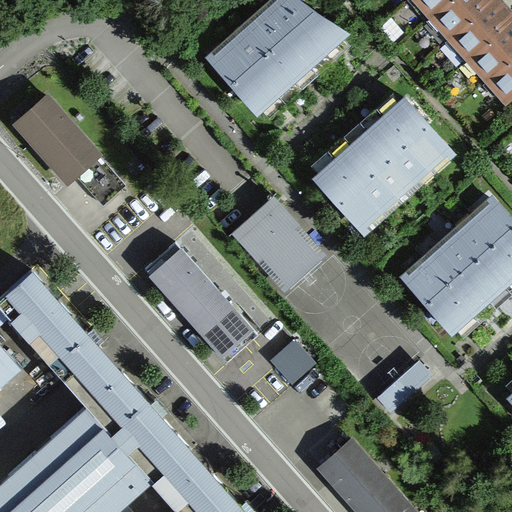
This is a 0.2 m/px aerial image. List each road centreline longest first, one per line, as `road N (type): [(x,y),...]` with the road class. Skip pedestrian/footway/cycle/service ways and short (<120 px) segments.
road 1 (residential): [(314,511),(0,157)]
road 2 (residential): [(0,67),(46,29),(98,24),(246,191)]
